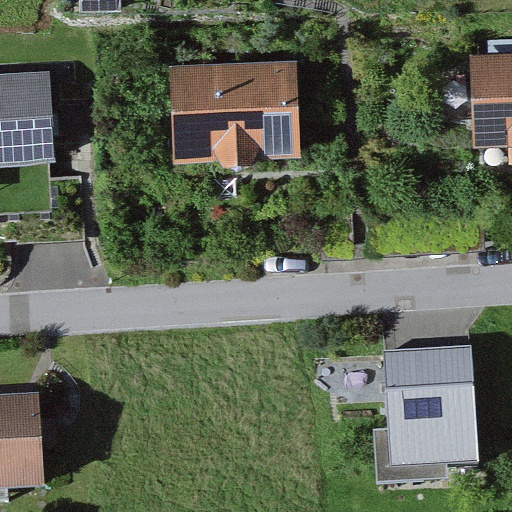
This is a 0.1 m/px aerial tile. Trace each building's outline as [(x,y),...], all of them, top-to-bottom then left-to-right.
[(511,65),(479,66),(482,146),(511,144),(511,65)] [(178,78),(182,160),(220,160),(226,146),(248,146),(255,157),(293,156),(290,74),(178,78)] [(46,82),(0,84),(0,217),(16,217),(18,242),(86,238),(82,177),(52,178),(46,82)] [(473,358),(385,363),(391,474),(479,468),(473,358)] [(0,503),(9,503),(9,488),(42,487),(37,401),(0,402),(0,503)]
